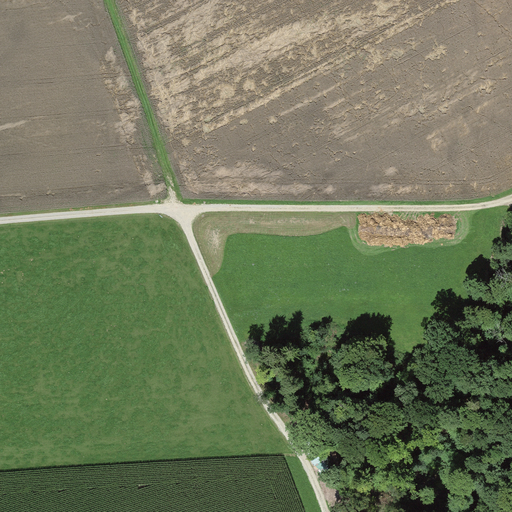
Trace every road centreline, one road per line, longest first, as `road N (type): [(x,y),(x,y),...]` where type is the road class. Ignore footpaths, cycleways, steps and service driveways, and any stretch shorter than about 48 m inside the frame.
road 1 (track): [(178,213),(511,198)]
road 2 (track): [(318,511),(285,432),(216,321),(205,268),(178,213)]
road 3 (track): [(178,213),(0,226)]
